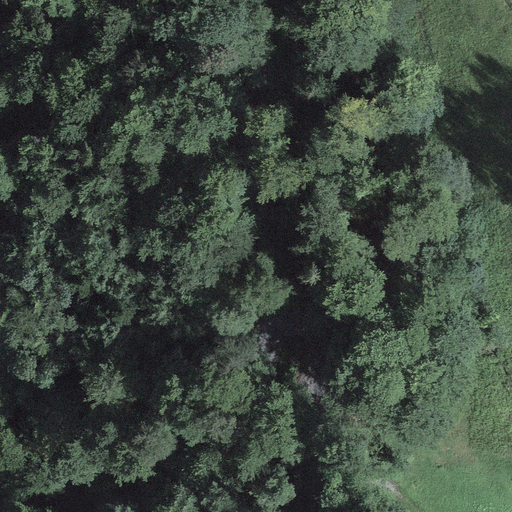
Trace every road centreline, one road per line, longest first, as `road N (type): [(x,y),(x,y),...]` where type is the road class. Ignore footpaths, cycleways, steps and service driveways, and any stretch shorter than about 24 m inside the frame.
road 1 (unclassified): [(228,511),(250,461),(272,334),(303,317),(314,322),(324,351),(316,511)]
road 2 (unclassified): [(0,363),(62,432),(69,511)]
